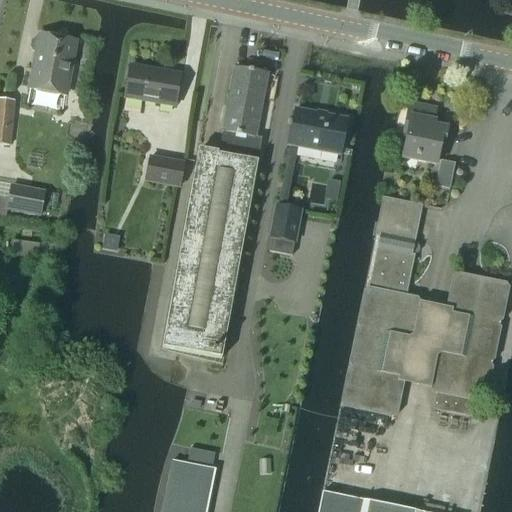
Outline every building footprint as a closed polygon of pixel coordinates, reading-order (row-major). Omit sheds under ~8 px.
[(30,89),(65,95),(76,42),(40,35),(40,38),(36,37),(32,40),(30,48),(33,52),(37,53),(30,89)] [(175,106),(180,74),(130,67),(125,98),(175,106)] [(248,212),(257,161),(261,139),(255,137),(267,73),(251,70),(249,70),(235,68),(223,132),(229,133),(224,155),(198,150),(163,348),(222,359),(245,230),(239,229),(242,211),(248,212)] [(0,143),(10,145),(14,102),(0,100),(0,143)] [(403,137),(407,138),(403,158),(404,159),(405,154),(417,156),(416,161),(436,165),(440,145),(443,145),(445,132),(432,130),(436,113),(426,111),(426,107),(410,104),(403,137)] [(295,110),(288,145),(289,145),(297,147),(339,155),(346,120),(295,110)] [(179,187),(184,164),(150,158),(146,181),(179,187)] [(441,161),(435,186),(449,190),(455,164),(441,161)] [(7,210),(40,216),(44,192),(12,186),(7,210)] [(364,291),(357,324),(360,328),(355,331),(348,364),(351,367),(348,369),(341,404),(344,408),(391,418),(397,415),(404,384),(429,389),(432,394),(440,395),(438,404),(433,403),(432,410),(472,418),(475,403),(480,404),(485,400),(492,368),(489,363),(493,360),(500,329),(497,324),(502,321),(508,289),(504,284),(456,274),(452,276),(445,308),(421,303),(417,298),(403,295),(404,290),(407,290),(414,255),(412,255),(414,243),(422,205),(383,197),(375,234),(380,236),(369,288),(364,291)] [(271,240),(269,253),(291,257),(294,244),(299,211),(286,209),(278,207),(276,207),(270,239),(271,240)] [(103,250),(115,252),(118,239),(105,237),(103,250)] [(57,247),(11,241),(9,257),(55,263),(57,247)] [(22,294),(26,265),(9,263),(5,292),(22,294)] [(187,462),(212,467),(215,454),(190,449),(187,462)] [(170,461),(160,511),(206,511),(215,470),(170,461)] [(270,466),(261,467),(261,475),(270,474),(270,466)] [(411,511),(323,494),(319,511),(411,511)]
